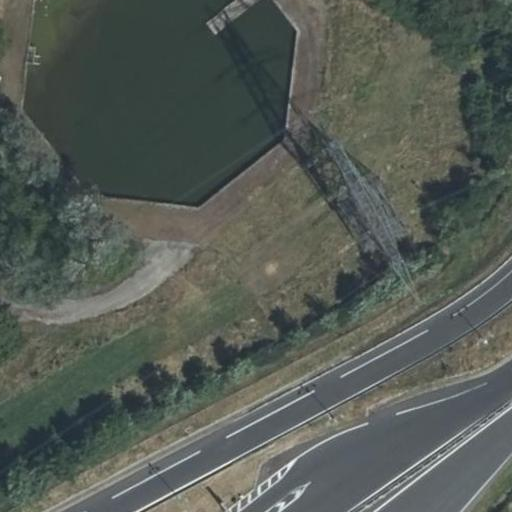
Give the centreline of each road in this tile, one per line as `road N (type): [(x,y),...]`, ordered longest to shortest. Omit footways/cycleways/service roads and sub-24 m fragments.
road 1 (motorway): [(511,285),(430,341),(107,511)]
road 2 (motorway): [(511,382),(324,511)]
road 3 (motorway): [(420,511),(511,427)]
